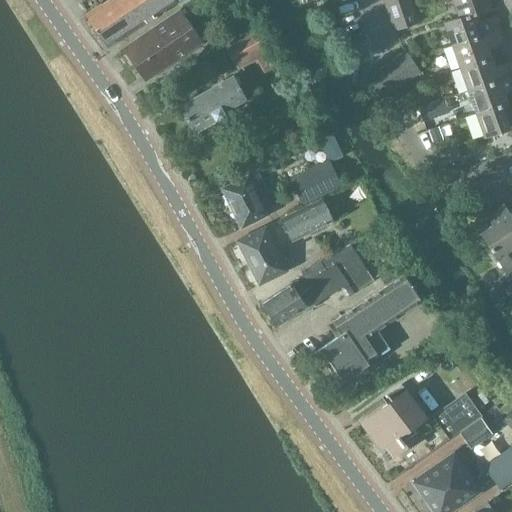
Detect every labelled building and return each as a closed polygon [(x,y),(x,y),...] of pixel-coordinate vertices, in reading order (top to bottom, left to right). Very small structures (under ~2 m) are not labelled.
[(109,0),(86,15),(97,32),(144,0),(109,0)] [(174,0),(144,0),(97,32),(108,48),(176,3),(174,0)] [(410,0),(407,0),(386,8),(390,19),(414,11),(410,0)] [(452,0),(459,17),(459,18),(475,12),(475,13),(490,8),(487,0),(452,0)] [(123,49),(146,81),(147,80),(145,78),(158,69),(159,72),(203,42),(180,10),(123,49)] [(390,19),(394,31),(418,23),(414,11),(390,19)] [(444,23),(452,46),(499,29),(495,17),(479,23),(475,13),(475,12),(459,18),(459,17),(444,23)] [(452,46),(460,69),(491,58),(487,48),(504,42),(499,29),(452,46)] [(243,34),(234,40),(241,50),(250,44),(243,34)] [(395,58),(409,79),(420,72),(405,51),(395,58)] [(395,58),(385,65),(399,86),(409,79),(395,58)] [(460,69),(468,91),(511,75),(511,64),(511,62),(495,68),(491,58),(460,69)] [(399,86),(385,65),(374,72),(388,93),(399,86)] [(511,75),(468,91),(476,114),(507,103),(503,93),(511,89),(511,75)] [(179,107),(194,133),(224,115),(223,113),(246,99),(233,76),(179,107)] [(484,137),(511,127),(511,126),(511,112),(510,113),(507,103),(476,114),(484,137)] [(319,140),(289,155),(299,175),(268,191),(280,216),(341,185),(319,140)] [(456,147),(431,155),(439,166),(460,159),(456,147)] [(242,229),(242,228),(267,215),(248,176),(222,189),(222,188),(221,189),(241,229),(242,229)] [(321,200),(281,219),(292,242),(332,222),(321,200)] [(503,205),(495,211),(511,237),(511,213),(510,215),(503,205)] [(511,248),(511,237),(495,211),(486,216),(492,226),(480,234),(506,274),(511,270),(511,263),(505,253),(511,248)] [(236,241),(259,286),(260,285),(287,271),(279,255),(288,250),(282,239),(273,244),(269,235),(276,231),(272,224),(265,227),(241,239),(236,241)] [(259,304),(274,328),(306,306),(304,303),(309,300),(314,307),(315,307),(314,305),(347,284),(354,294),(374,281),(350,245),(320,261),(326,270),(302,287),(297,279),(296,280),(296,281),(291,284),(291,283),(259,304)] [(396,260),(376,273),(383,284),(403,271),(396,260)] [(315,353),(339,385),(368,364),(389,349),(377,331),(421,302),(413,290),(416,288),(413,285),(411,286),(403,275),(333,322),(334,324),(328,327),(336,338),(315,353)] [(365,421),(388,452),(399,443),(401,446),(404,444),(402,442),(415,432),(411,427),(424,418),(404,391),(391,401),(388,397),(362,417),(363,418),(385,401),(387,404),(365,421)] [(481,419),(459,434),(470,448),(491,433),(481,419)] [(511,447),(484,467),(499,490),(511,480),(511,447)] [(411,482),(424,502),(467,472),(453,452),(411,482)] [(424,502),(431,511),(451,511),(481,492),(467,472),(424,502)] [(485,505),(474,511),(493,511),(487,503),(485,505)]
